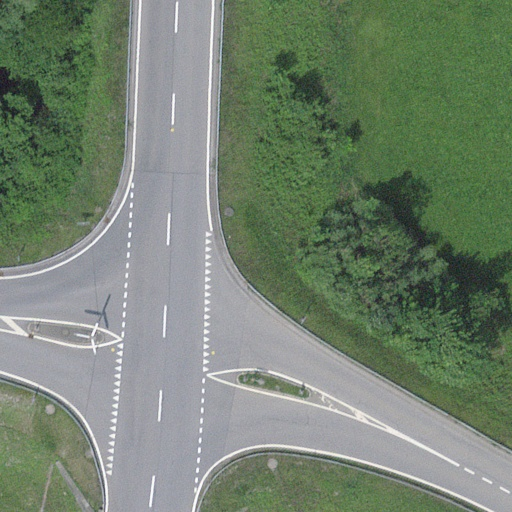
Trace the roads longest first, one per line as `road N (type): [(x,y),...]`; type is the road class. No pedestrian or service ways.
road 1 (residential): [(511,496),(318,399),(166,355)]
road 2 (tertiary): [(180,0),(166,355)]
road 3 (tertiary): [(166,355),(0,325)]
road 4 (tertiary): [(147,511),(166,355)]
